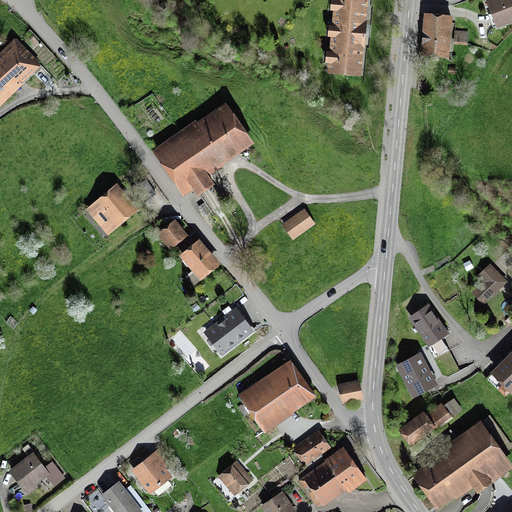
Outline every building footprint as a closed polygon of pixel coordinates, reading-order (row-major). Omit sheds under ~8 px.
[(336,0),(330,70),(359,72),(362,46),(364,29),(365,23),(364,23),(365,0),(336,0)] [(511,0),(492,0),(486,3),(496,30),(511,24),(511,21),(511,20),(511,19),(511,0)] [(428,15),(424,51),(448,53),(451,17),(428,15)] [(455,33),(454,41),(465,42),(465,34),(455,33)] [(15,36),(0,50),(0,105),(24,83),(23,82),(41,63),(15,36)] [(418,91),(427,92),(428,83),(419,82),(418,91)] [(197,120),(196,118),(152,148),(184,195),(194,188),(198,194),(215,182),(209,174),(225,163),(224,162),(254,141),(226,100),(197,120)] [(145,202),(156,193),(147,180),(135,188),(145,202)] [(116,182),(86,208),(108,234),(139,208),(116,182)] [(315,223),(305,207),(282,223),(293,239),(315,223)] [(175,217),(157,231),(170,248),(188,234),(175,217)] [(192,270),(185,276),(193,285),(220,263),(199,237),(179,254),(192,270)] [(474,268),(471,260),(463,263),(466,271),(474,268)] [(471,292),(484,304),(506,281),(488,264),(476,276),(482,281),(471,292)] [(192,306),(195,311),(200,307),(197,302),(192,306)] [(429,302),(408,316),(429,346),(432,343),(438,353),(449,346),(442,336),(449,332),(429,302)] [(222,355),(255,330),(236,306),(203,330),(222,355)] [(398,365),(413,393),(435,382),(420,353),(398,365)] [(238,393),(265,432),(294,412),(293,411),(316,395),(291,358),(238,393)] [(511,358),(499,372),(511,384),(511,358)] [(339,384),(342,403),(362,399),(359,381),(339,384)] [(423,414),(402,429),(411,442),(423,433),(421,431),(429,426),(431,429),(449,416),(441,405),(424,416),(423,414)] [(441,460),(419,475),(437,501),(470,477),(478,488),(508,466),(477,423),(435,452),(441,460)] [(331,447),(318,429),(292,447),(305,465),(331,447)] [(349,492),(368,479),(343,445),(324,458),(325,460),(299,479),(318,506),(322,503),(324,506),(346,489),(349,492)] [(45,466),(34,450),(9,469),(27,494),(38,486),(36,484),(47,476),(51,473),(45,466)] [(173,475),(154,451),(131,468),(150,493),(173,475)] [(237,460),(218,476),(235,495),(253,479),(237,460)] [(52,461),(45,466),(51,473),(47,476),(54,486),(65,478),(52,461)] [(126,488),(119,479),(101,493),(115,511),(152,511),(131,484),(126,488)] [(266,511),(297,511),(283,490),(261,504),(266,511)]
